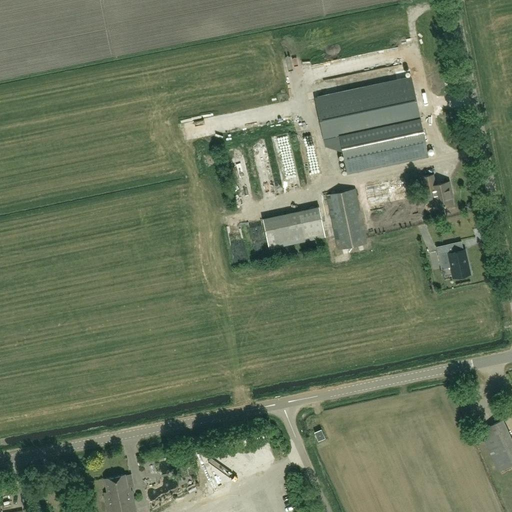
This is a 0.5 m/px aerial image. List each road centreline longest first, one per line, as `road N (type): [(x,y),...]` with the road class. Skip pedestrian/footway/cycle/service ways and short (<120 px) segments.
road 1 (unclassified): [(511,290),(452,0)]
road 2 (tertiary): [(282,401),(0,462)]
road 3 (tertiary): [(282,401),(511,354)]
road 4 (unclassified): [(329,511),(282,401)]
